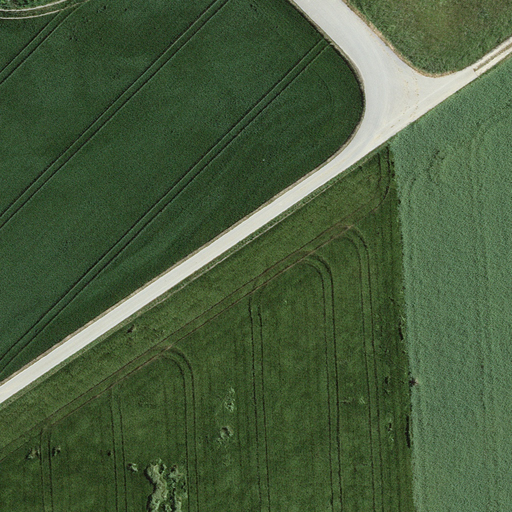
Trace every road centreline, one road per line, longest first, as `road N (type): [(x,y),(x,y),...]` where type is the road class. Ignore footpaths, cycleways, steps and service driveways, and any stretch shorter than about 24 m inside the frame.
road 1 (track): [(0,389),(511,42)]
road 2 (track): [(430,98),(332,0)]
